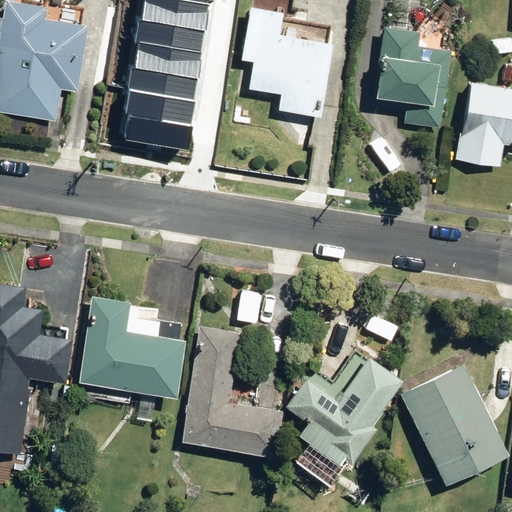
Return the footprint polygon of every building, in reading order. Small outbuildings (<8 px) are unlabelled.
[(5,0),(0,37),(0,108),(57,116),(61,84),(77,86),(87,19),(46,13),(48,0),(5,0)] [(176,0),(145,0),(139,43),(200,52),(207,5),(176,0)] [(251,100),(322,111),(332,39),(280,32),(284,6),(252,1),(245,54),(257,55),(251,100)] [(405,121),(442,124),(451,44),(419,40),(421,26),(385,21),(375,102),(407,105),(405,121)] [(131,92),(193,102),(200,52),(139,43),(131,92)] [(461,154),(502,161),(505,138),(511,139),(511,81),(472,75),(461,154)] [(131,92),(124,138),(186,147),(193,102),(131,92)] [(33,372),(66,378),(73,333),(42,328),(45,303),(26,301),(28,281),(0,277),(0,440),(23,444),(33,372)] [(91,292),(80,378),(178,391),(186,333),(126,325),(130,297),(91,292)] [(185,439),(275,452),(282,405),(231,398),(241,328),(202,322),(185,439)] [(344,452),(353,458),(379,422),(373,418),(404,374),(372,350),(340,394),(308,373),(289,400),(312,417),(302,431),(341,458),(344,452)] [(405,388),(449,478),(510,448),(465,358),(405,388)]
